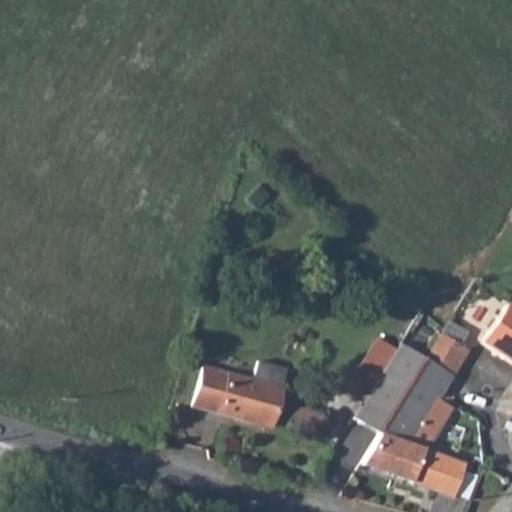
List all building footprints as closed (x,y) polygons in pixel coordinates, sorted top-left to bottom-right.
[(511,308),(505,304),(482,339),(511,360),(511,308)] [(438,333),(421,360),(450,376),(466,349),(438,333)] [(421,360),(378,431),(406,442),(434,397),(437,398),(450,376),(421,360)] [(201,367),(190,405),(264,426),(275,387),(201,367)] [(378,431),(359,461),(450,496),(463,474),(475,473),(474,467),(472,465),(467,467),(406,442),(378,431)]
